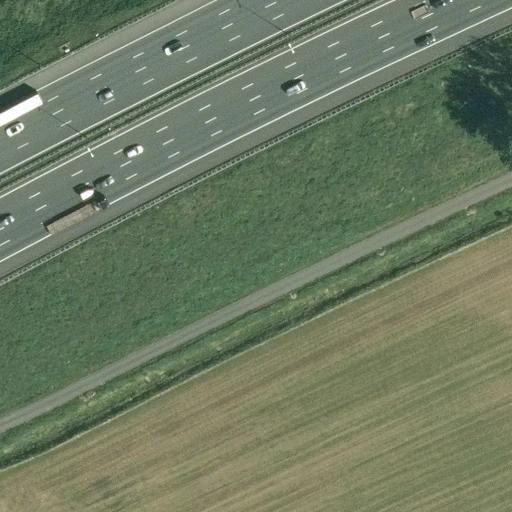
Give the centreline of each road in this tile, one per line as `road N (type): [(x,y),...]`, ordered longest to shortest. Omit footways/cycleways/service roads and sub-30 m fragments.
road 1 (motorway): [(0,230),(461,0)]
road 2 (motorway): [(280,0),(0,142)]
